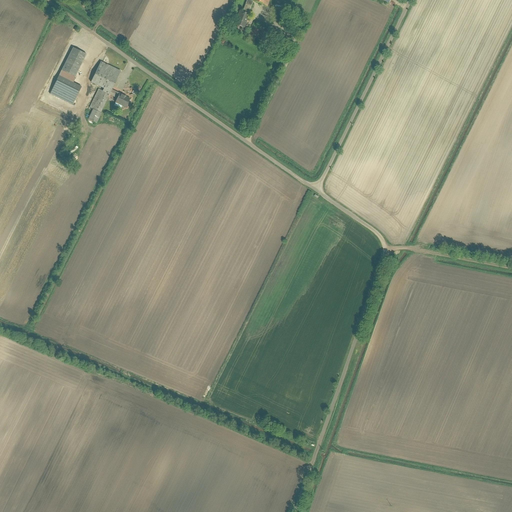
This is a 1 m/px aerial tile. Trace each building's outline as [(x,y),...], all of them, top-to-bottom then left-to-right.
[(249,12),(252,3),(245,1),(242,9),(249,12)] [(234,24),(242,27),(247,15),(239,12),(234,24)] [(254,28),(251,35),(256,37),(259,30),(254,28)] [(85,54),(72,48),(49,95),(71,106),(80,88),(71,84),(85,54)] [(119,70),(100,61),(90,81),(102,87),(100,90),(97,88),(83,116),(94,121),(119,70)] [(128,96),(118,91),(111,104),(119,108),(120,105),(123,106),(128,96)]
